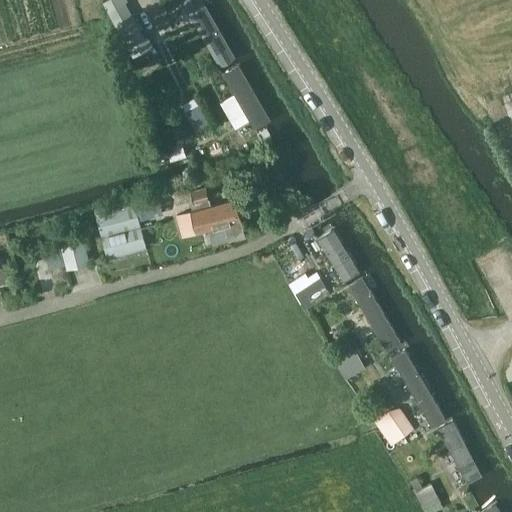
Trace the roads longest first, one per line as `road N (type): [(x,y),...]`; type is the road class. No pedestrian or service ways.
road 1 (unclassified): [(511,436),(259,0)]
road 2 (unclassified): [(247,145),(158,0)]
